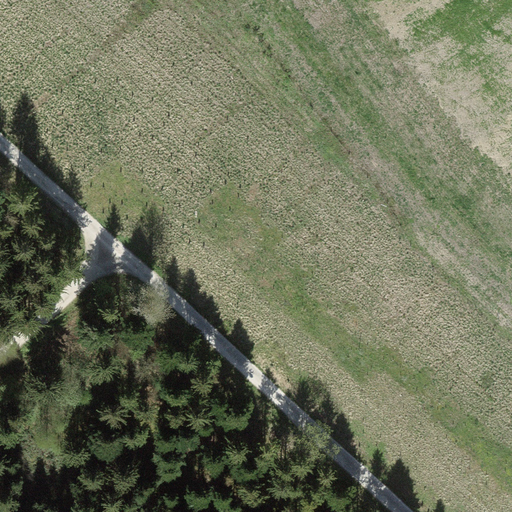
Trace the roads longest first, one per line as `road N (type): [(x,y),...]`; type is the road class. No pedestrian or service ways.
road 1 (track): [(405,511),(113,249)]
road 2 (track): [(113,249),(0,142)]
road 3 (track): [(0,353),(113,249)]
